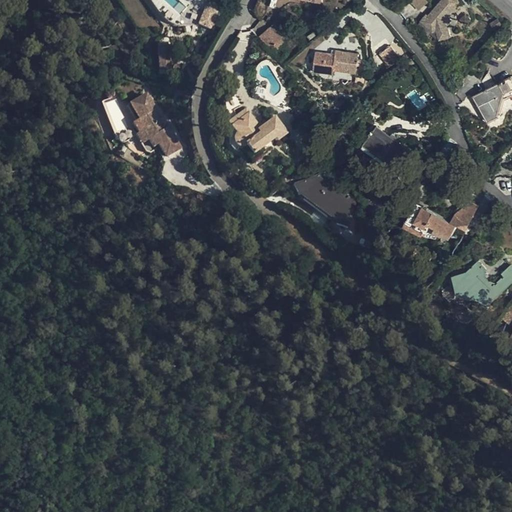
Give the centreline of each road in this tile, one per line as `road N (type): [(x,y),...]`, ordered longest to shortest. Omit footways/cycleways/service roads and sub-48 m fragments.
road 1 (track): [(511,389),(435,349),(270,209)]
road 2 (residential): [(246,0),(206,68),(196,123),(203,152),(228,188),(270,209)]
